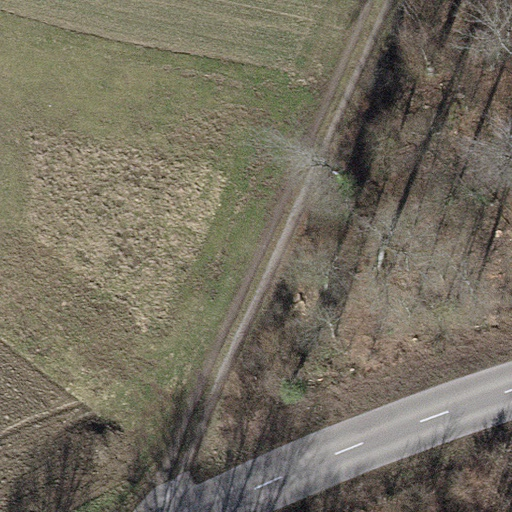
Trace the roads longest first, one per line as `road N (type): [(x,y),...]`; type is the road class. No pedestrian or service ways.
road 1 (track): [(187,511),(404,0)]
road 2 (tertiary): [(204,511),(511,388)]
